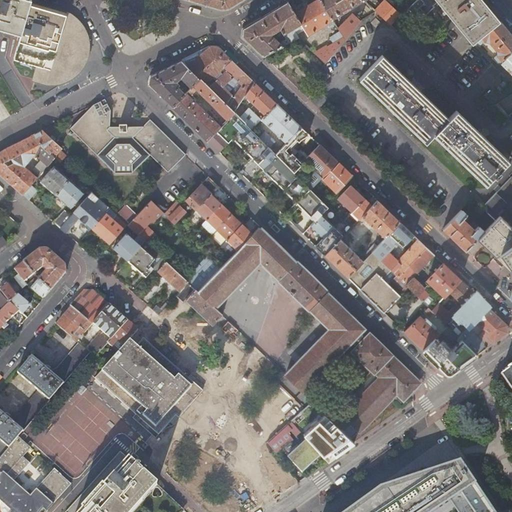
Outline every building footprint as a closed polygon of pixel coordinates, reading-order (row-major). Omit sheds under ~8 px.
[(59,83),(65,81),(66,80),(70,78),(73,75),(78,70),(80,67),(82,63),(83,59),(85,54),(85,50),(85,47),(84,40),(83,33),(79,27),(75,22),(71,17),(67,15),(29,4),(30,0),(0,0),(0,22),(21,28),(12,57),(37,64),(33,79),(39,81),(45,83),(52,84),(59,83)] [(185,0),(201,4),(221,10),(229,9),(243,0),(185,0)] [(319,0),(315,0),(295,13),(301,24),(303,27),(302,28),(308,37),(333,21),(332,20),(319,0)] [(319,0),(332,20),(363,0),(319,0)] [(390,25),(401,15),(393,8),(385,0),(383,0),(374,10),(376,11),(390,25)] [(415,0),(409,6),(401,15),(407,21),(413,27),(435,7),(434,6),(438,1),(436,0),(415,0)] [(482,0),(436,0),(438,1),(439,3),(472,43),(474,42),(499,21),(488,8),(482,0)] [(299,38),(296,34),(293,29),(301,24),(295,13),(288,2),(243,29),(243,37),(248,41),(262,55),(263,56),(298,38),(299,38)] [(345,40),(361,21),(352,14),(338,28),(344,37),(345,40)] [(511,36),(510,34),(499,21),(474,42),(479,46),(485,41),(489,41),(497,51),(497,55),(492,59),(497,64),(511,51),(511,36)] [(344,37),(314,54),(325,64),(345,40),(344,37)] [(261,57),(262,55),(248,41),(246,43),(261,57)] [(181,61),(199,80),(224,54),(216,47),(210,47),(181,61)] [(511,53),(501,64),(511,75),(511,53)] [(237,108),(244,97),(254,83),(224,54),(199,80),(233,114),(237,108)] [(500,169),(508,160),(456,110),(449,118),(382,55),(359,79),(426,142),(434,134),(486,184),(494,175),(496,177),(501,171),(500,169)] [(199,80),(181,61),(150,76),(148,84),(172,107),(184,95),(174,84),(180,78),(190,89),(199,80)] [(331,76),(328,73),(322,78),(325,81),(331,76)] [(184,95),(172,107),(207,141),(221,126),(206,111),(203,114),(193,103),(200,96),(226,121),(233,114),(199,80),(190,89),(184,95)] [(276,104),(254,83),(244,97),(264,116),(265,116),(276,104)] [(511,93),(497,104),(506,117),(511,113),(511,93)] [(167,173),(185,155),(150,120),(143,127),(129,127),(127,127),(119,127),(110,127),(109,127),(109,125),(109,110),(104,99),(92,105),(94,108),(93,110),(90,113),(88,112),(85,112),(69,128),(114,172),(132,172),(150,155),(167,173)] [(301,128),(276,104),(265,116),(264,116),(260,120),(286,144),(301,128)] [(90,113),(93,110),(94,108),(92,105),(90,107),(85,112),(88,112),(90,113)] [(243,114),(237,108),(233,114),(239,119),(243,114)] [(247,110),(243,114),(239,119),(250,130),(259,121),(247,110)] [(239,119),(233,114),(226,121),(221,126),(207,141),(218,152),(232,139),(253,159),(252,161),(239,173),(261,194),(273,181),(315,222),(321,215),(328,208),(311,191),(304,185),(296,177),(293,173),(275,155),(268,148),(258,138),(250,130),(239,119)] [(291,147),(297,141),(298,143),(301,140),(305,137),(308,134),(301,128),(286,144),(275,155),(293,173),(301,164),(291,155),(291,147)] [(41,130),(30,135),(54,157),(59,162),(65,156),(58,150),(60,148),(50,138),(41,130)] [(264,132),(258,138),(268,148),(274,143),(264,132)] [(0,175),(14,188),(22,195),(30,185),(36,178),(24,167),(34,155),(40,160),(32,169),(39,175),(54,157),(30,135),(10,145),(4,149),(0,151),(0,175)] [(317,172),(304,185),(311,191),(322,179),(337,163),(335,161),(319,145),(309,156),(305,160),(317,172)] [(337,163),(322,179),(337,193),(352,177),(337,163)] [(55,195),(68,179),(53,166),(40,182),(43,185),(55,195)] [(185,200),(195,210),(211,194),(218,186),(208,177),(185,200)] [(83,192),(68,179),(55,195),(65,204),(70,208),(78,199),(82,202),(91,192),(86,188),(83,192)] [(30,185),(22,195),(28,201),(37,191),(30,185)] [(364,199),(350,185),(337,199),(343,205),(341,208),(344,211),(347,208),(351,212),(364,199)] [(91,192),(82,202),(70,216),(59,228),(65,233),(79,218),(82,221),(92,229),(105,213),(109,208),(91,192)] [(506,202),(497,193),(487,204),(497,212),(506,202)] [(211,194),(195,210),(206,220),(221,204),(211,194)] [(371,206),(364,199),(351,212),(359,220),(361,217),(371,206)] [(495,220),(482,209),(472,199),(461,211),(466,216),(461,222),(464,224),(465,223),(468,226),(467,227),(470,230),(473,233),(478,227),(484,232),(495,220)] [(150,200),(126,225),(137,235),(144,241),(147,244),(151,240),(155,244),(160,239),(145,225),(148,222),(149,222),(150,222),(151,222),(152,222),(162,212),(150,200)] [(400,223),(377,201),(371,206),(361,217),(384,239),(400,223)] [(168,217),(179,206),(175,202),(163,213),(168,217)] [(221,204),(206,220),(216,230),(232,214),(221,204)] [(168,217),(174,223),(185,212),(179,206),(168,217)] [(65,211),(53,223),(59,228),(70,216),(65,211)] [(112,219),(105,213),(92,229),(98,234),(100,232),(102,234),(111,242),(126,224),(115,214),(112,219)] [(242,224),(232,214),(216,230),(226,240),(242,224)] [(333,227),(321,215),(315,222),(310,227),(322,239),(333,227)] [(511,226),(500,215),(495,220),(484,232),(477,239),(495,257),(499,254),(504,260),(511,270),(511,226)] [(380,261),(388,253),(397,243),(402,248),(414,236),(400,223),(384,239),(372,252),(371,252),(380,261)] [(226,240),(237,251),(252,234),(242,224),(226,240)] [(78,245),(89,231),(84,226),(82,229),(81,228),(71,239),(78,245)] [(343,236),(333,227),(322,239),(315,246),(324,256),(340,239),(343,236)] [(201,287),(197,292),(214,307),(260,260),(279,279),(278,280),(294,295),(310,311),(311,310),(330,329),(285,376),(289,380),(302,392),(347,346),(353,351),(352,352),(374,373),(375,373),(380,378),(335,424),(351,439),(358,431),(359,432),(396,394),(403,400),(418,384),(390,357),(391,356),(380,344),(370,335),(369,336),(360,326),(348,316),(333,301),(326,294),(327,293),(308,277),(295,262),(294,263),(283,252),(258,228),(252,234),(237,251),(220,268),(201,287)] [(100,232),(98,234),(109,244),(111,242),(102,234),(100,232)] [(144,241),(137,235),(133,239),(126,232),(113,247),(119,253),(127,260),(144,241)] [(340,239),(324,256),(347,278),(362,262),(340,239)] [(388,253),(380,261),(390,271),(396,276),(397,278),(426,248),(418,240),(397,262),(388,253)] [(146,276),(153,268),(161,258),(147,244),(144,241),(127,260),(141,272),(146,276)] [(434,256),(426,248),(397,278),(407,287),(422,303),(429,296),(423,291),(424,290),(412,279),(434,256)] [(105,249),(95,260),(101,265),(110,254),(105,249)] [(39,250),(23,263),(32,276),(42,269),(45,272),(39,279),(37,277),(36,279),(38,281),(50,292),(65,274),(65,266),(47,250),(39,250)] [(368,256),(362,262),(347,278),(383,313),(399,296),(382,279),(390,271),(380,261),(371,252),(368,256)] [(158,272),(178,291),(182,288),(187,282),(161,258),(153,268),(158,272)] [(192,279),(201,287),(220,268),(210,259),(192,279)] [(32,276),(23,263),(18,266),(14,270),(17,274),(24,283),(32,276)] [(460,281),(443,264),(427,281),(444,297),(449,293),(460,281)] [(12,278),(22,291),(27,287),(24,283),(17,274),(12,278)] [(407,287),(397,278),(396,276),(391,282),(402,293),(407,287)] [(0,290),(2,294),(9,303),(17,296),(18,295),(3,277),(0,280),(0,290)] [(22,291),(27,295),(31,290),(31,289),(38,281),(36,279),(35,278),(35,279),(27,287),(22,291)] [(31,290),(43,300),(47,295),(50,292),(38,281),(31,289),(31,290)] [(475,295),(460,281),(449,293),(454,299),(453,301),(456,304),(458,302),(463,307),(475,295)] [(185,300),(212,325),(221,315),(214,307),(197,292),(187,282),(182,288),(190,295),(185,300)] [(178,291),(177,293),(180,296),(185,300),(190,295),(182,288),(178,291)] [(93,324),(109,305),(106,302),(92,291),(83,290),(70,307),(72,308),(87,320),(92,325),(93,324)] [(0,312),(9,303),(2,294),(0,295),(0,312)] [(17,296),(9,303),(19,311),(22,314),(26,310),(30,306),(18,295),(17,296)] [(487,307),(475,295),(463,307),(455,315),(461,320),(469,313),(471,315),(465,321),(469,325),(473,322),(487,307)] [(0,312),(0,321),(6,328),(8,326),(5,324),(12,317),(19,311),(9,303),(0,312)] [(437,304),(431,311),(432,312),(445,326),(452,319),(437,304)] [(111,339),(127,321),(118,313),(109,305),(93,324),(111,339)] [(478,339),(487,348),(493,343),(506,333),(507,326),(487,307),(473,322),(484,333),(478,339)] [(64,317),(84,334),(88,329),(83,325),(87,320),(72,308),(67,314),(64,317)] [(431,311),(428,308),(423,312),(427,316),(432,312),(431,311)] [(427,324),(419,316),(403,333),(423,352),(436,339),(439,336),(431,328),(434,326),(429,321),(427,324)] [(57,325),(77,342),(84,334),(64,317),(62,320),(57,325)] [(111,339),(107,343),(112,347),(114,345),(120,349),(129,340),(137,330),(130,324),(127,321),(111,339)] [(234,327),(227,321),(220,329),(225,333),(227,330),(229,332),(234,327)] [(6,328),(13,335),(18,329),(10,323),(8,326),(6,328)] [(455,336),(447,327),(442,332),(450,340),(455,336)] [(487,348),(478,339),(467,328),(457,338),(458,339),(475,356),(481,352),(487,348)] [(87,350),(90,352),(95,357),(107,343),(99,336),(87,350)] [(169,423),(175,416),(178,418),(202,391),(142,338),(135,345),(129,340),(120,349),(95,378),(158,435),(169,423)] [(436,339),(423,352),(444,372),(452,373),(462,366),(475,356),(458,339),(456,341),(458,343),(453,349),(450,349),(442,341),(440,343),(436,339)] [(0,457),(18,437),(21,433),(90,352),(87,350),(79,343),(56,369),(52,371),(50,373),(41,365),(31,357),(17,373),(38,391),(17,416),(11,418),(10,420),(0,411),(0,457)] [(511,365),(500,374),(511,391),(511,365)] [(175,416),(169,423),(172,426),(174,423),(179,419),(178,418),(175,416)] [(274,436),(267,442),(275,453),(293,439),(288,433),(290,431),(296,437),(300,433),(290,422),(274,436)] [(351,439),(335,424),(334,423),(331,426),(335,430),(336,430),(337,431),(324,440),(325,442),(321,444),(326,451),(324,453),(326,456),(324,458),(327,462),(340,453),(355,443),(351,439)] [(0,497),(1,496),(19,511),(40,511),(45,507),(49,510),(72,484),(55,469),(32,495),(15,481),(31,463),(23,457),(31,448),(18,437),(0,457),(0,497)] [(320,454),(303,437),(301,438),(304,441),(288,455),(301,470),(308,463),(312,460),(312,461),(320,454)] [(128,459),(104,486),(102,484),(81,507),(83,509),(80,511),(132,511),(156,485),(143,473),(138,468),(140,466),(136,463),(134,465),(128,459)] [(400,480),(379,487),(344,511),(493,511),(463,467),(459,460),(400,480)] [(55,469),(72,484),(73,483),(55,468),(55,469)] [(180,511),(182,511),(171,500),(162,510),(164,511),(180,511)]
